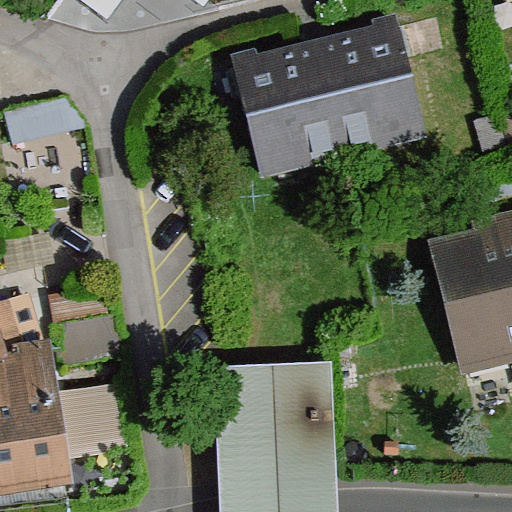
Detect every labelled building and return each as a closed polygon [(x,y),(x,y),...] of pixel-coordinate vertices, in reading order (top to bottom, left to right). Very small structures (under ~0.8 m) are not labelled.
[(75,0),(100,19),(114,0),(75,0)] [(400,28),(236,69),(262,177),(427,137),(400,28)] [(511,230),(435,249),(466,376),(511,364),(511,230)] [(0,333),(0,490),(73,482),(52,340),(5,349),(0,333)] [(327,362),(211,366),(215,473),(331,469),(327,362)] [(333,511),(331,469),(215,473),(215,511),(333,511)]
